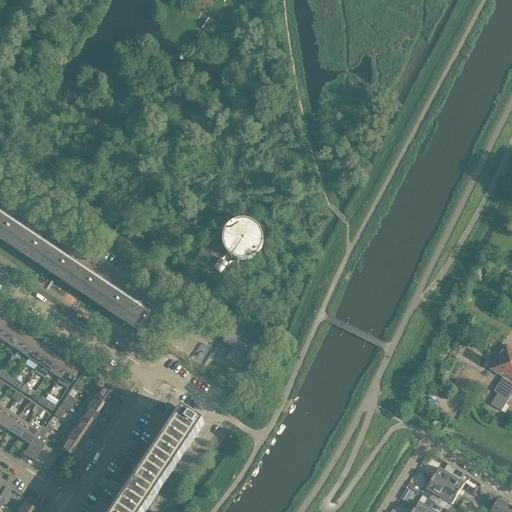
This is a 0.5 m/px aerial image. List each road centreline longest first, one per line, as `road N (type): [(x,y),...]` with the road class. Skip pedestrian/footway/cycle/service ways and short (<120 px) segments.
road 1 (unclassified): [(301,511),(368,401),(511,101)]
road 2 (residential): [(157,379),(0,278)]
road 3 (residential): [(384,511),(429,438),(494,478)]
road 4 (residential): [(157,379),(73,510)]
